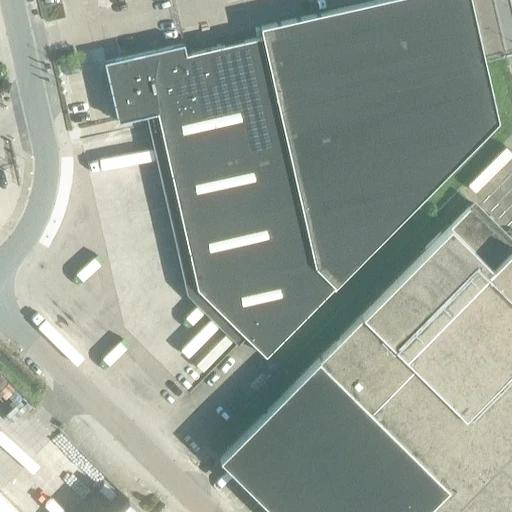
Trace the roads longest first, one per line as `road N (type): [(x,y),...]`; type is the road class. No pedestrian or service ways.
road 1 (unclassified): [(0,267),(42,207),(44,161),(11,0)]
road 2 (unclassified): [(197,511),(0,322)]
